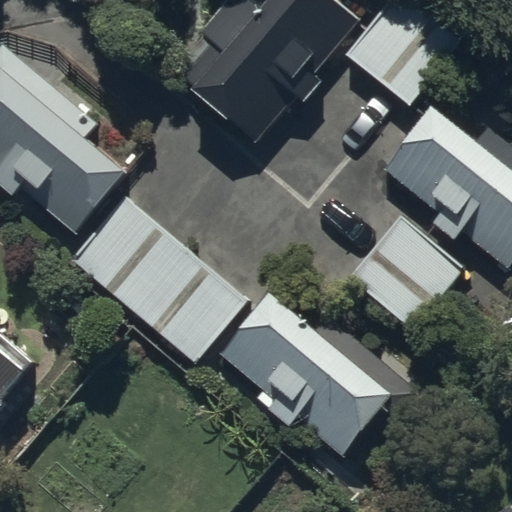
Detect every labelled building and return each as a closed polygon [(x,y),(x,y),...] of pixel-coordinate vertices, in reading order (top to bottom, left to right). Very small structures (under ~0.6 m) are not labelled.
[(366,12),(351,0),(264,0),(264,1),(262,0),(227,0),(202,30),(214,40),(186,73),(262,138),(301,92),(308,98),(327,76),(318,69),(366,12)] [(473,30),(436,0),(390,0),(349,50),(413,103),(473,30)] [(99,118),(3,38),(0,42),(0,179),(13,190),(17,185),(75,232),(131,165),(89,130),(99,118)] [(511,141),(488,123),(480,132),(432,95),(379,164),(439,210),(432,219),(456,237),(463,229),(511,266),(511,141)] [(249,296),(125,192),(72,256),(196,359),(249,296)] [(469,262),(408,211),(405,208),(351,273),(415,327),(469,262)] [(424,389),(327,307),(317,318),(275,283),(213,356),(291,422),(298,415),(342,453),(372,418),(388,431),(424,389)] [(0,396),(32,358),(35,355),(2,330),(0,331),(0,396)] [(511,511),(511,498),(508,493),(479,511),(511,511)]
